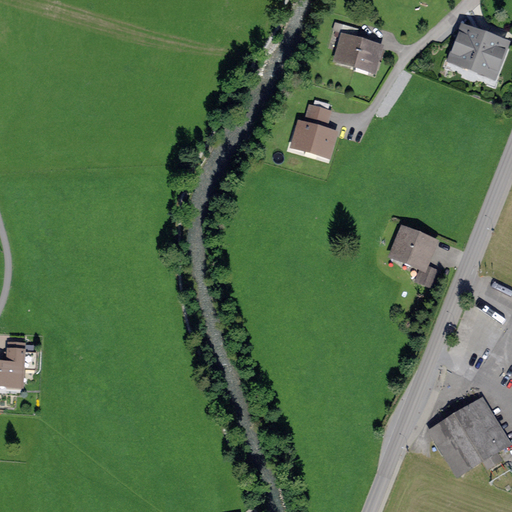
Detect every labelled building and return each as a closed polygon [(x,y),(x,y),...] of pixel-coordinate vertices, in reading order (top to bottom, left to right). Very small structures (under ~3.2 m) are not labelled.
[(339,39),(354,43),(358,30),(335,24),(333,31),(340,33),(339,39)] [(464,31),(453,60),(493,76),(504,47),(464,31)] [(354,43),(339,39),(337,44),(342,45),(337,60),(355,65),(361,45),(354,43)] [(361,45),(355,65),(374,71),(378,55),(382,56),(383,52),(361,45)] [(328,113),(311,108),(306,128),(301,127),(296,146),(327,155),(333,136),(323,133),(328,113)] [(422,268),(416,282),(433,288),(439,274),(423,267),(429,253),(433,245),(432,244),(423,240),(424,237),(406,229),(396,254),(404,257),(403,260),(422,268)] [(0,384),(21,386),(23,369),(35,370),(36,354),(8,353),(8,366),(0,365),(0,384)] [(481,404),(433,433),(458,474),(494,453),(506,445),(481,404)]
